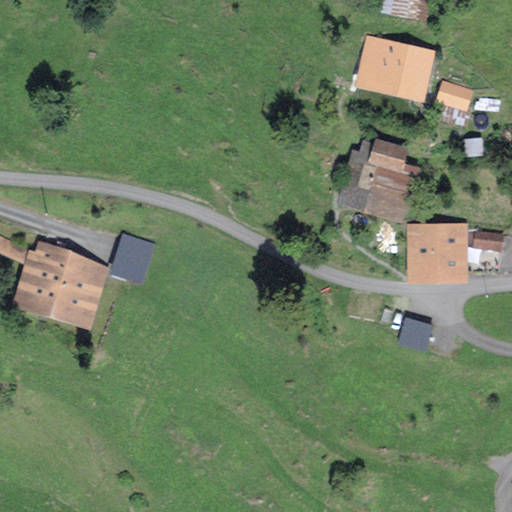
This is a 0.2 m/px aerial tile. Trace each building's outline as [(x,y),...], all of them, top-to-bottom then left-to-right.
[(385,0),(384,7),(423,13),(424,0),(385,0)] [(369,43),(361,79),(422,94),(430,57),(423,55),(426,44),(393,37),(391,47),(369,43)] [(450,89),(446,103),(465,108),(471,91),(444,83),(442,87),(450,89)] [(397,211),(406,175),(414,177),(416,169),(399,165),(403,149),(381,138),(378,145),(366,141),(361,158),(352,155),(341,194),(397,211)] [(415,224),(415,275),(460,275),(459,227),(451,224),(415,224)] [(481,232),(479,246),(503,249),(505,235),(481,232)] [(92,277),(71,271),(76,255),(42,246),(33,276),(27,275),(20,298),(80,316),(92,277)] [(398,342),(425,350),(432,326),(405,318),(398,342)]
